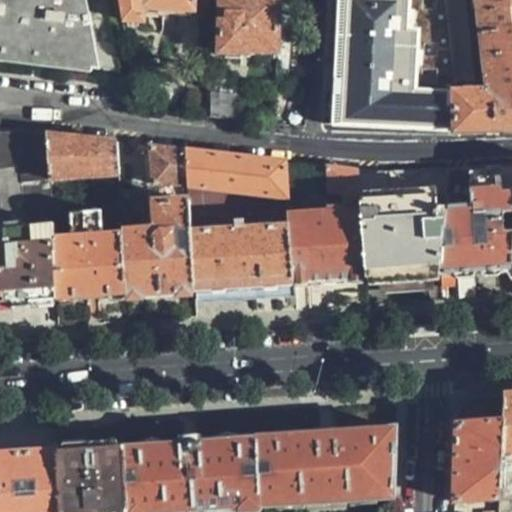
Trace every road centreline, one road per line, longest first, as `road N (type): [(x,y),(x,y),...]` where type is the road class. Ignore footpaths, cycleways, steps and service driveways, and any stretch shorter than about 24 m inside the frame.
road 1 (residential): [(46,106),(378,155),(511,150)]
road 2 (primary): [(0,383),(428,353)]
road 3 (residential): [(428,353),(426,511)]
